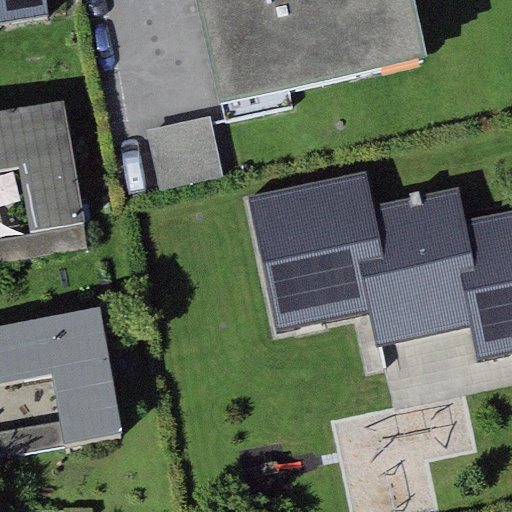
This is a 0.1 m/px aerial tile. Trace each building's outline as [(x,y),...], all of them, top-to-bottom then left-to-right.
[(0,0),(0,7),(1,11),(50,0),(0,0)] [(417,0),(208,0),(235,112),(433,65),(417,0)] [(77,105),(0,121),(0,191),(36,184),(47,236),(103,223),(77,105)] [(164,194),(229,180),(216,118),(151,132),(164,194)] [(366,172),(260,198),(288,316),(394,290),(405,337),(478,320),(486,355),(511,348),(511,220),(472,230),(462,188),(375,209),(366,172)] [(112,323),(0,334),(0,402),(62,397),(68,449),(125,444),(112,323)]
